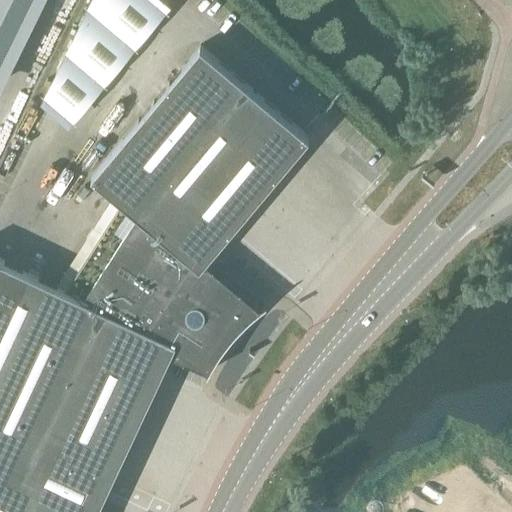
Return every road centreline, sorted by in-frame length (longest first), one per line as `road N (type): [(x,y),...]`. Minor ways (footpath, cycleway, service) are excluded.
road 1 (tertiary): [(226,511),(294,392),(390,282)]
road 2 (tertiary): [(511,114),(410,236),(390,282)]
road 3 (tertiary): [(390,282),(438,249),(511,171)]
